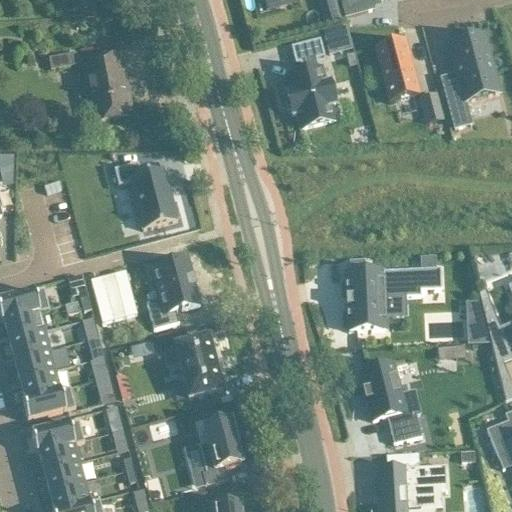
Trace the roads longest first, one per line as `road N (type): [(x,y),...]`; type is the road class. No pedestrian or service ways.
road 1 (tertiary): [(312,511),(188,0)]
road 2 (unknown): [(335,476),(511,472)]
